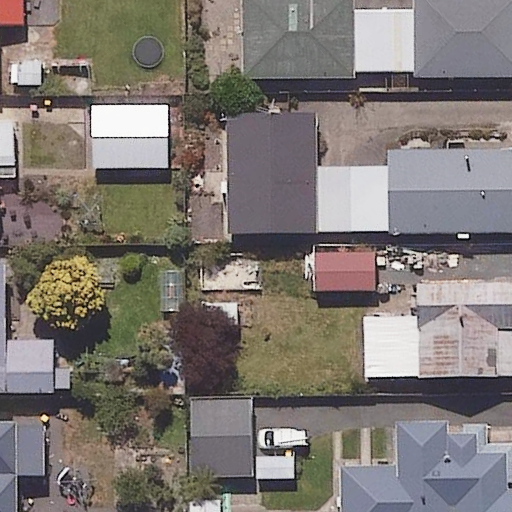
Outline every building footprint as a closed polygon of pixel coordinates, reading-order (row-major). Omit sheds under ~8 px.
[(25,0),(0,0),(0,23),(26,23),(25,0)] [(416,4),(356,6),(355,0),(246,0),(249,74),(417,69),(416,4)] [(511,0),(415,0),(416,4),(417,69),(511,66),(511,0)] [(170,101),(98,101),(98,164),(169,164),(170,101)] [(353,225),(353,160),(318,160),(318,106),(232,106),(232,225),(353,225)] [(15,108),(0,108),(0,172),(18,172),(15,108)] [(459,233),(472,233),(472,225),(511,225),(511,142),(397,142),(397,160),(353,160),(353,225),(459,225),(459,233)] [(212,292),(213,331),(256,329),(254,291),(263,290),(262,245),(202,247),(203,292),(212,292)] [(376,248),(318,249),(319,288),(377,286),(376,248)] [(0,384),(72,385),(72,362),(55,362),(56,336),(8,336),(8,251),(0,251),(0,384)] [(511,275),(420,275),(420,310),(368,310),(367,370),(511,369),(511,275)] [(185,334),(156,335),(158,392),(187,391),(185,334)] [(255,452),(252,392),(193,395),(197,472),(256,469),(255,452)] [(0,511),(19,511),(19,473),(48,472),(47,414),(0,414),(0,511)] [(511,511),(511,481),(511,482),(510,446),(481,446),(481,424),(448,424),(448,415),(400,415),(401,461),(346,462),(346,511),(511,511)] [(256,469),(256,485),(299,483),(297,449),(255,452),(256,469)] [(221,511),(220,496),(190,498),(191,511),(221,511)]
